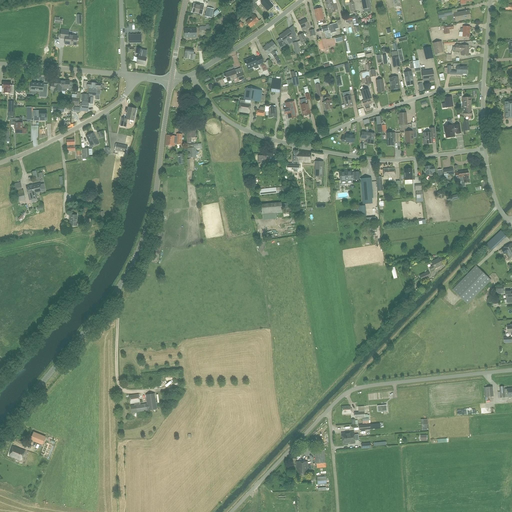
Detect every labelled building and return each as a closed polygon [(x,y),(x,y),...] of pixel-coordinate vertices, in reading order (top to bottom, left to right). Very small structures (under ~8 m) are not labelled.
[(273,7),(268,1),(269,0),(263,0),(264,1),(261,4),(267,12),(273,7)] [(329,0),(325,1),(329,14),(335,12),(335,10),(337,9),(336,4),(333,4),(331,0),(329,0)] [(371,8),(369,0),(360,0),(363,9),(364,12),(371,11),(370,8),(371,8)] [(192,12),(202,14),(204,5),(194,4),(192,12)] [(250,14),(255,9),(251,5),(246,10),(247,10),(243,14),(244,14),(240,18),(242,20),(246,16),(245,15),(248,12),(250,14)] [(211,18),(213,9),(207,7),(205,16),(211,18)] [(314,10),(317,21),(324,19),(321,8),(314,10)] [(466,11),(457,13),(454,13),(454,15),(455,21),(470,18),(469,10),(466,11)] [(246,22),(250,27),(258,21),(254,15),(246,22)] [(309,28),(305,19),(298,22),(301,29),(302,31),(309,28)] [(338,28),(337,22),(328,25),(330,31),(331,30),(331,33),(336,32),(335,29),(338,28)] [(443,26),(444,34),(449,33),(449,30),(453,29),(453,25),(443,26)] [(327,26),(321,27),(322,32),(325,31),(326,34),(330,33),(329,30),(328,30),(327,26)] [(462,37),(469,37),(470,27),(463,26),(463,29),(461,29),(460,32),(462,32),(462,37)] [(288,29),(279,36),(283,42),(286,40),(289,44),(296,39),(295,33),(292,35),(288,29)] [(69,31),(61,30),(60,38),(65,38),(65,44),(76,45),(77,36),(68,35),(69,31)] [(306,41),(302,33),(297,35),(300,41),(297,42),(299,46),(301,45),(300,44),(306,41)] [(214,35),(209,39),(213,44),(218,40),(214,35)] [(432,43),(434,54),(435,54),(435,55),(437,55),(437,54),(444,52),(441,41),(432,43)] [(272,42),(263,48),(267,54),(270,52),(272,54),(273,56),(277,54),(276,54),(278,53),(276,51),(275,52),(273,50),(276,47),(272,42)] [(468,55),(468,46),(455,45),(455,47),(452,47),(452,51),(461,51),(461,55),(468,55)] [(423,49),(426,60),(429,59),(427,53),(432,52),(430,47),(423,49)] [(186,49),(184,58),(194,59),(195,54),(193,54),(194,50),(186,49)] [(248,69),(253,66),(254,68),(256,69),(259,68),(257,65),(263,62),(261,56),(255,59),(254,57),(244,61),(246,65),(248,69)] [(145,65),(146,58),(138,57),(137,63),(145,65)] [(451,74),(463,75),(463,73),(466,74),(467,67),(457,66),(458,63),(453,63),(452,66),(457,66),(456,71),(451,71),(451,66),(447,66),(447,74),(451,74)] [(504,67),(497,69),(496,77),(496,78),(498,84),(492,86),(494,91),(496,92),(502,90),(503,87),(505,88),(506,91),(509,90),(511,90),(511,84),(506,84),(505,84),(503,80),(507,79),(508,74),(506,67),(504,67)] [(234,70),(224,74),(225,78),(226,78),(227,82),(237,78),(238,81),(244,79),(242,73),(236,75),(234,70)] [(432,70),(422,71),(423,81),(429,80),(429,81),(434,81),(432,70)] [(371,83),(368,71),(359,73),(362,83),(364,83),(365,85),(371,83)] [(406,86),(413,84),(411,72),(404,73),(406,86)] [(398,77),(389,78),(391,90),(399,89),(398,77)] [(279,93),(281,79),(272,78),(270,92),(279,93)] [(51,84),(50,89),(54,90),(53,91),(62,92),(62,88),(69,89),(69,81),(54,80),(54,84),(51,84)] [(382,80),(376,80),(378,93),(384,92),(382,80)] [(2,82),(2,88),(2,92),(3,92),(3,93),(9,93),(9,94),(14,95),(14,85),(11,85),(11,83),(2,82)] [(30,91),(31,91),(31,94),(36,94),(36,91),(43,92),(43,83),(31,82),(31,83),(29,83),(29,87),(31,87),(30,91)] [(323,96),(319,83),(314,84),(318,98),(323,96)] [(240,100),(238,112),(249,113),(251,101),(260,102),(262,90),(246,88),(244,100),(245,100),(245,101),(240,100)] [(89,89),(89,95),(88,101),(88,103),(92,103),(93,99),(92,99),(92,97),(92,95),(96,95),(96,94),(99,95),(100,90),(89,89)] [(361,91),(364,100),(362,101),(363,106),(365,106),(365,107),(364,107),(366,111),(370,109),(369,106),(368,106),(368,105),(371,103),(370,98),(369,98),(366,89),(361,91)] [(353,106),(350,96),(343,97),(344,104),(345,104),(346,108),(353,106)] [(453,107),(452,96),(444,97),(445,103),(441,103),(442,108),(453,107)] [(78,105),(79,98),(72,97),(71,104),(78,105)] [(323,98),(326,110),(332,108),(331,104),(332,103),(331,100),(330,100),(330,97),(323,98)] [(462,97),(462,107),(461,107),(461,112),(460,112),(460,116),(463,116),(471,116),(471,112),(471,111),(471,97),(462,97)] [(87,102),(82,101),(82,103),(81,107),(79,107),(79,108),(74,107),(74,110),(79,111),(79,110),(88,111),(88,104),(87,104),(87,102)] [(283,109),(284,114),(287,113),(288,118),(296,117),(295,113),(296,113),(293,101),(285,103),(286,108),(283,109)] [(308,103),(300,105),(303,115),(305,115),(305,116),(308,116),(308,114),(310,114),(310,112),(308,103)] [(276,108),(275,108),(275,105),(269,106),(269,108),(268,108),(269,117),(276,117),(276,108)] [(255,115),(264,116),(265,111),(264,111),(265,107),(260,106),(258,110),(256,110),(255,115)] [(134,121),(136,109),(128,107),(126,119),(125,120),(122,119),(122,118),(120,126),(126,127),(128,119),(134,121)] [(407,125),(406,113),(398,113),(399,125),(407,125)] [(22,123),(22,118),(11,118),(11,124),(11,125),(15,125),(15,133),(22,133),(26,133),(26,129),(22,129),(22,123)] [(461,121),(463,133),(469,132),(469,130),(470,130),(468,120),(461,121)] [(377,125),(378,133),(382,132),(382,134),(386,134),(385,132),(386,132),(385,122),(380,122),(381,125),(377,125)] [(405,132),(406,144),(414,144),(413,138),(416,138),(416,129),(416,122),(411,122),(411,129),(412,129),(412,132),(405,132)] [(445,132),(446,138),(453,137),(454,136),(454,132),(456,132),(456,133),(460,132),(459,125),(453,126),(453,125),(444,126),(445,132)] [(342,141),(346,141),(345,142),(349,143),(349,142),(354,142),(355,135),(349,135),(350,126),(349,136),(346,135),(347,127),(346,127),(345,137),(342,137),(342,141)] [(423,144),(432,143),(432,139),(435,139),(434,128),(429,129),(429,133),(423,133),(424,139),(423,139),(423,144)] [(195,130),(186,131),(187,142),(191,142),(191,138),(195,138),(195,130)] [(97,141),(93,133),(86,136),(90,145),(97,141)] [(373,144),(374,134),(362,133),(361,138),(367,139),(367,143),(373,144)] [(174,146),(175,136),(166,135),(165,146),(174,146)] [(128,146),(116,143),(114,150),(126,153),(128,146)] [(186,148),(187,158),(196,157),(196,149),(201,149),(201,143),(187,144),(187,148),(186,148)] [(298,151),(294,151),(293,164),(286,164),(286,168),(299,168),(299,164),(297,164),(298,162),(310,162),(310,152),(298,151)] [(268,166),(272,166),(272,168),(277,168),(280,168),(280,163),(277,163),(277,162),(272,162),(272,163),(269,163),(269,157),(268,157),(268,156),(258,156),(258,164),(260,164),(260,166),(268,166)] [(323,162),(315,161),(315,176),(323,177),(323,162)] [(426,175),(432,174),(432,172),(435,172),(434,166),(431,167),(431,166),(425,167),(426,175)] [(394,168),(383,169),(383,177),(388,177),(388,178),(395,177),(394,168)] [(452,168),(443,169),(444,180),(448,180),(447,175),(453,174),(452,168)] [(359,179),(359,172),(354,172),(354,173),(352,173),(352,171),(340,172),(340,181),(359,179)] [(456,176),(456,179),(459,178),(459,180),(461,182),(463,181),(463,183),(469,182),(468,176),(469,176),(468,171),(458,172),(459,176),(456,176)] [(363,204),(371,203),(371,198),(373,198),(371,178),(361,179),(363,204)] [(36,193),(38,193),(42,192),(40,183),(26,186),(28,195),(29,200),(37,198),(36,193)] [(260,195),(290,192),(289,186),(259,189),(260,195)] [(23,190),(15,192),(17,202),(25,200),(23,190)] [(441,198),(444,196),(444,191),(440,190),(436,193),(437,197),(441,198)] [(281,202),(261,204),(261,202),(257,203),(258,211),(262,211),(262,220),(276,219),(276,213),(282,213),(281,209),(287,208),(287,203),(281,203),(281,202)] [(511,242),(503,248),(510,260),(511,258),(511,242)] [(453,290),(468,305),(491,280),(476,265),(453,290)] [(421,281),(430,276),(428,271),(419,276),(421,281)] [(408,291),(400,299),(404,304),(412,295),(408,291)] [(485,398),(494,397),(493,387),(484,388),(485,398)] [(129,396),(130,404),(134,404),(135,406),(131,406),(132,413),(156,409),(154,395),(145,396),(146,404),(140,405),(138,395),(129,396)] [(33,432),(31,439),(43,444),(45,437),(33,432)] [(13,447),(9,456),(21,461),(24,451),(13,447)] [(302,447),(298,448),(296,449),(296,450),(297,454),(303,455),(305,451),(302,447)] [(324,451),(314,452),(315,464),(325,464),(324,451)] [(298,471),(298,476),(306,476),(306,471),(307,471),(307,462),(296,462),(296,471),(298,471)] [(326,477),(317,478),(317,485),(326,485),(326,477)]
